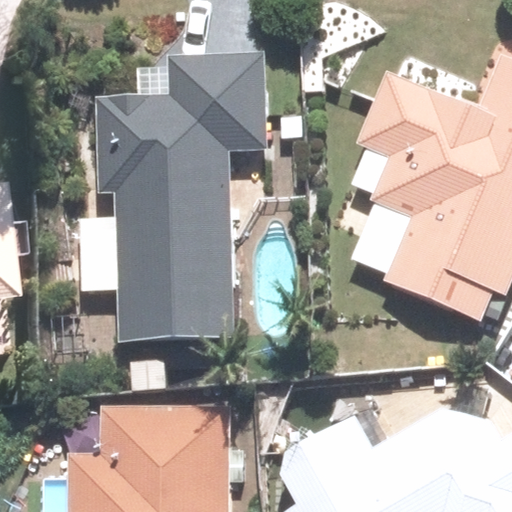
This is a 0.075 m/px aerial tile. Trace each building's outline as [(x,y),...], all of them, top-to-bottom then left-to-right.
[(494,335),(511,294),(511,62),(506,60),(485,107),(404,71),(347,202),(377,215),(352,273),(494,335)] [(236,349),(234,151),(274,150),(274,67),(148,68),(149,105),(104,106),(104,194),(123,194),(123,227),(81,227),(82,308),(131,307),(131,350),(236,349)] [(0,313),(10,312),(0,197),(0,313)] [(295,454),(279,511),(511,511),(511,428),(491,390),(385,450),(365,415),(295,454)] [(243,511),(248,413),(111,407),(109,464),(70,463),(68,511),(243,511)]
